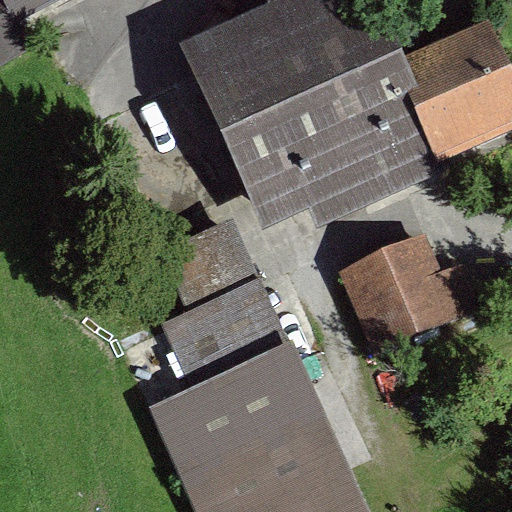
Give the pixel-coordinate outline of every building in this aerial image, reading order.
[(0,0),(0,67),(29,51),(13,22),(52,0),(0,0)] [(264,243),(511,139),(511,88),(490,36),(399,74),(368,0),(261,0),(269,18),(185,53),(264,243)] [(292,356),(237,224),(159,256),(214,389),(292,356)] [(376,367),(488,321),(464,265),(439,275),(424,240),(338,276),(376,367)] [(357,511),(292,356),(214,389),(158,412),(199,511),(357,511)]
